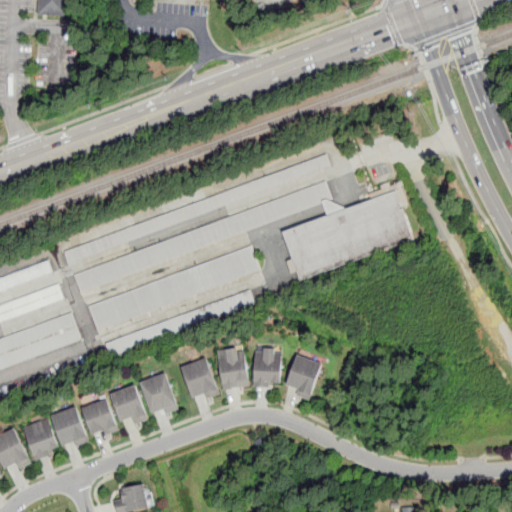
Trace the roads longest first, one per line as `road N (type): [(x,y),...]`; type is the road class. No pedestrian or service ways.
road 1 (residential): [(511,469),(394,467),(284,418),(252,414),(29,494),(6,511),(86,507),(74,478)]
road 2 (tertiary): [(0,175),(465,0)]
road 3 (primary): [(421,16),(476,166),(511,234)]
road 4 (primary): [(511,156),(452,5)]
